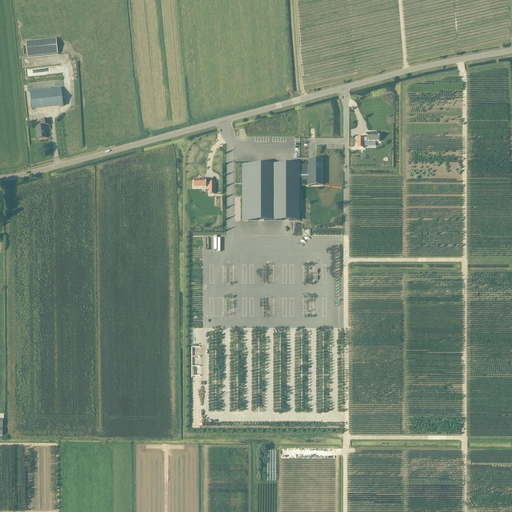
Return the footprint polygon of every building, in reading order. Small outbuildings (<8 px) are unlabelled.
[(28,58),(58,54),(56,39),(26,43),(28,58)] [(25,69),(25,75),(57,73),(56,67),(25,69)] [(32,110),(63,107),(61,88),(29,92),(32,110)] [(46,138),(45,133),(47,133),(46,130),(45,130),(45,127),(37,127),(38,139),(46,138)] [(367,138),(357,138),(357,148),(363,148),(363,142),(379,142),(379,134),(375,134),(375,133),(367,133),(367,138)] [(247,202),(247,222),(300,222),(300,187),(322,187),(322,160),(308,160),(308,166),(300,166),(300,164),(294,164),(294,165),(242,165),(242,202),(247,202)] [(198,180),(193,180),(193,189),(206,189),(206,188),(209,188),(209,191),(215,191),(215,183),(209,183),(206,183),(206,179),(198,179),(198,180)]
